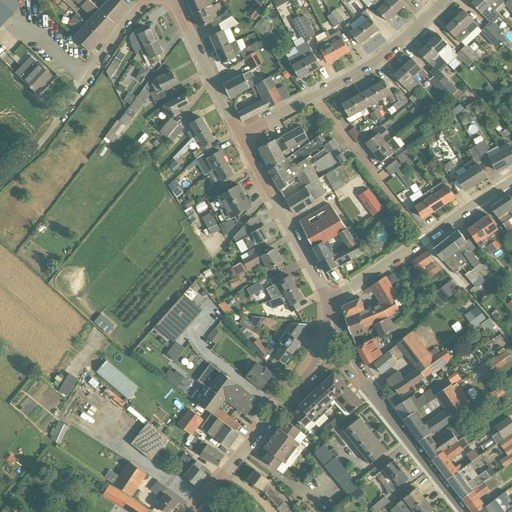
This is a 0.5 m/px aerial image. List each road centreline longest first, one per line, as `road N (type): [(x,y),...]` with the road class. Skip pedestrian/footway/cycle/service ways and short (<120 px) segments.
road 1 (unclassified): [(0,184),(59,123),(152,0)]
road 2 (residential): [(195,511),(320,364)]
road 3 (unclassified): [(328,301),(240,138)]
road 4 (residential): [(313,98),(424,241)]
road 5 (residential): [(313,98),(374,64),(448,0)]
road 6 (residential): [(461,511),(360,380)]
road 7 (unclassified): [(240,138),(174,0)]
